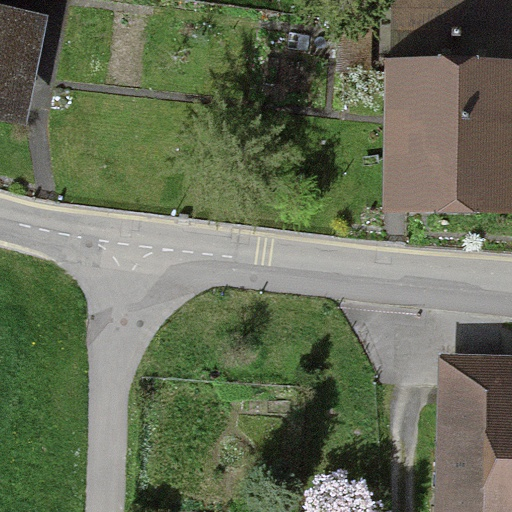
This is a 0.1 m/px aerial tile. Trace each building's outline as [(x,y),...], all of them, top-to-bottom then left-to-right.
[(212,0),(192,0),(192,5),(211,9),(212,0)] [(409,186),(507,188),(509,75),(511,74),(511,0),(449,0),(449,8),(412,7),(409,186)] [(32,30),(0,24),(0,105),(17,109),(32,30)] [(372,26),(343,24),(341,75),(369,77),(372,26)] [(511,511),(511,391),(447,390),(444,511),(511,511)]
